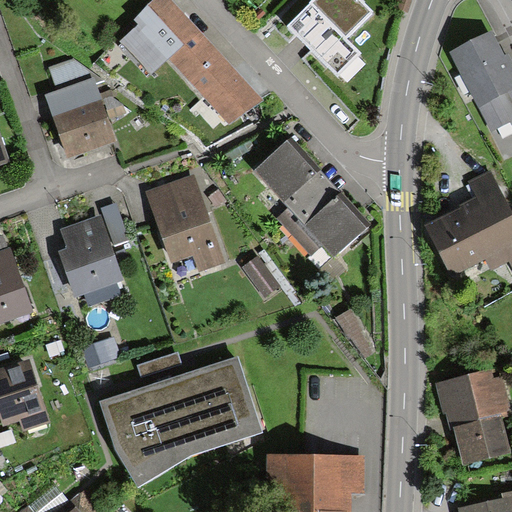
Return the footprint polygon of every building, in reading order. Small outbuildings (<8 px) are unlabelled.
[(232,125),(261,98),(234,68),(182,12),(170,0),(156,0),(134,21),(139,28),(123,42),(154,75),(171,59),(232,125)] [(314,0),(289,26),(338,74),(359,53),(345,39),(373,12),(360,0),(314,0)] [(408,0),(396,0),(395,8),(406,11),(408,0)] [(493,32),(451,52),(491,132),(511,122),(511,56),(511,55),(505,58),(493,32)] [(93,76),(71,61),(51,68),(59,90),(47,94),(68,156),(115,140),(93,76)] [(511,122),(491,132),(505,161),(511,157),(511,122)] [(255,172),(289,210),(278,220),(285,227),(330,185),(289,141),(255,172)] [(476,198),(426,223),(452,276),(485,259),(490,270),(507,261),(511,270),(511,206),(493,168),(468,181),(476,198)] [(193,175),(147,192),(171,260),(194,252),(200,271),(225,263),(193,175)] [(369,227),(330,185),(285,227),(310,255),(322,244),(335,258),(369,227)] [(219,189),(210,195),(218,207),(227,201),(219,189)] [(128,237),(117,204),(102,209),(113,242),(128,237)] [(123,278),(101,215),(61,228),(68,248),(61,251),(77,295),(85,292),(90,304),(121,293),(116,280),(123,278)] [(9,249),(4,235),(0,236),(0,323),(36,311),(12,247),(9,249)] [(282,288),(260,256),(242,268),(263,300),(282,288)] [(350,310),(337,318),(364,359),(373,353),(358,330),(362,328),(350,310)] [(111,338),(83,346),(88,366),(116,358),(111,338)] [(102,400),(110,427),(121,456),(140,483),(190,453),(261,433),(239,359),(183,375),(178,360),(177,355),(138,367),(144,388),(102,400)] [(31,361),(0,369),(0,406),(4,423),(21,418),(24,431),(48,425),(31,361)] [(492,370),(436,383),(443,413),(447,412),(451,428),(456,426),(465,463),(510,453),(501,414),(511,411),(503,376),(494,378),(492,370)] [(366,456),(269,454),(268,506),(295,506),(294,511),(344,511),(345,511),(346,511),(348,511),(349,494),(366,494),(366,456)] [(103,511),(87,491),(76,500),(62,482),(24,511),(103,511)] [(496,499),(458,505),(458,511),(511,511),(511,491),(496,494),(496,499)]
